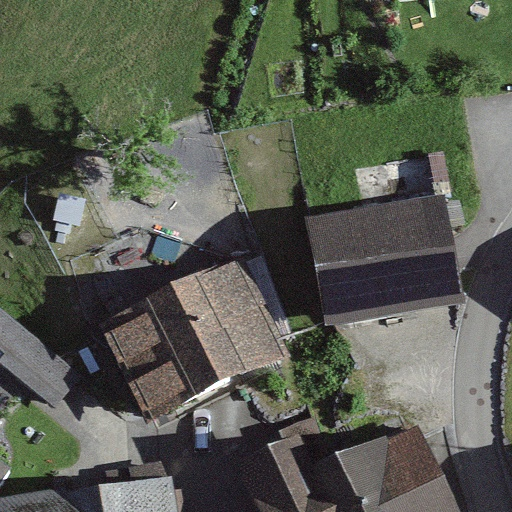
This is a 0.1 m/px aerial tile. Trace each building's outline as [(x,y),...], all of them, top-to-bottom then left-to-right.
[(444,206),(309,231),(329,335),(464,310),(444,206)] [(250,270),(103,337),(149,436),(295,368),(250,270)] [(0,313),(0,356),(6,361),(0,368),(0,370),(58,413),(85,376),(0,313)] [(301,494),(309,511),(457,511),(422,438),(301,494)] [(253,511),(309,511),(301,494),(287,459),(239,480),(253,511)] [(0,488),(10,471),(0,465),(0,488)] [(130,498),(56,510),(55,511),(168,511),(161,468),(127,474),(130,498)]
